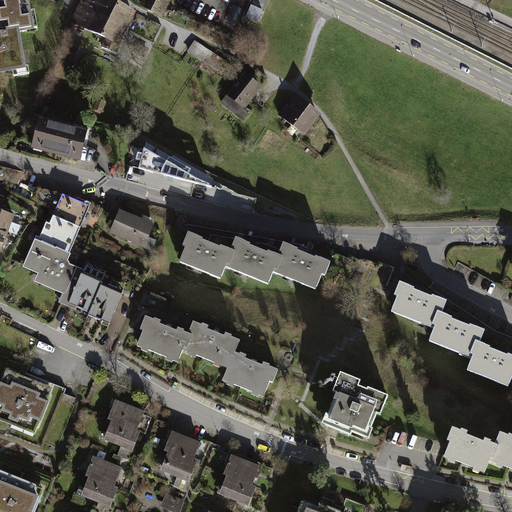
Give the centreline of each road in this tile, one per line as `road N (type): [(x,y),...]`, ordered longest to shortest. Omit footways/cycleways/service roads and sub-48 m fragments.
road 1 (residential): [(511,506),(265,439),(0,307)]
road 2 (residential): [(427,234),(253,220),(0,155)]
road 3 (primary): [(337,0),(511,88)]
road 4 (residential): [(427,234),(445,279),(511,315)]
